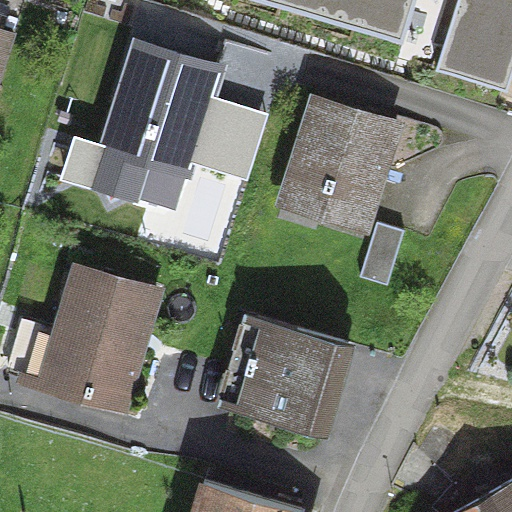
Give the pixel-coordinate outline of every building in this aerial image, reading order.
[(172,206),(185,163),(215,68),(134,43),(89,186),(99,189),(107,204),(122,196),(165,210),(172,206)] [(360,229),(363,220),(393,124),(311,98),(282,192),(321,204),(318,216),(360,229)] [(227,237),(244,182),(196,167),(179,222),(227,237)] [(383,286),(400,232),(373,223),(356,278),(383,286)] [(39,383),(119,407),(153,292),(73,268),(55,330),(18,319),(5,362),(42,373),(39,383)] [(228,404),(315,430),(340,343),(254,318),(228,404)] [(511,511),(511,477),(451,511),(511,511)] [(297,511),(298,510),(201,480),(191,511),(297,511)]
